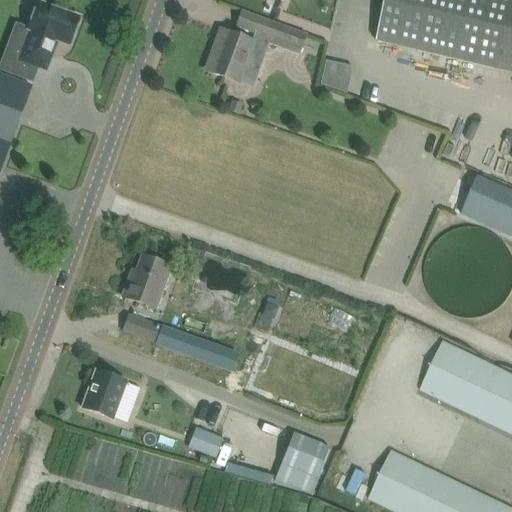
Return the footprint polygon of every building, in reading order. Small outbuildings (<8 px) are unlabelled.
[(511,0),(386,0),(376,42),(511,73),(511,0)] [(28,31),(17,61),(45,72),(53,51),(50,50),(53,43),(56,44),(57,42),(68,46),(78,18),(37,3),(27,31),(28,31)] [(218,48),(209,73),(237,83),(243,68),(256,73),(267,44),(276,48),(298,56),(306,36),(283,28),(269,23),(241,13),(236,27),(255,34),(252,42),(220,30),(214,47),(218,48)] [(0,170),(17,124),(31,88),(0,76),(0,170)] [(238,116),(242,105),(230,101),(226,113),(238,116)] [(511,193),(477,178),(461,215),(511,237),(511,193)] [(122,298),(141,305),(153,309),(170,267),(160,263),(141,257),(135,274),(131,273),(122,298)] [(261,315),(272,319),(276,308),(265,304),(261,315)] [(126,316),(121,331),(154,343),(157,334),(159,328),(126,316)] [(161,328),(155,345),(187,357),(193,339),(161,328)] [(511,376),(442,343),(420,390),(511,433),(511,376)] [(94,370),(80,409),(99,416),(113,421),(114,419),(127,423),(139,389),(127,384),(127,382),(113,377),(94,370)] [(222,440),(195,429),(187,448),(214,459),(222,440)] [(280,464),(273,481),(311,496),(318,480),(330,449),(293,434),(280,464)] [(511,511),(511,508),(391,452),(368,499),(395,511),(511,511)]
